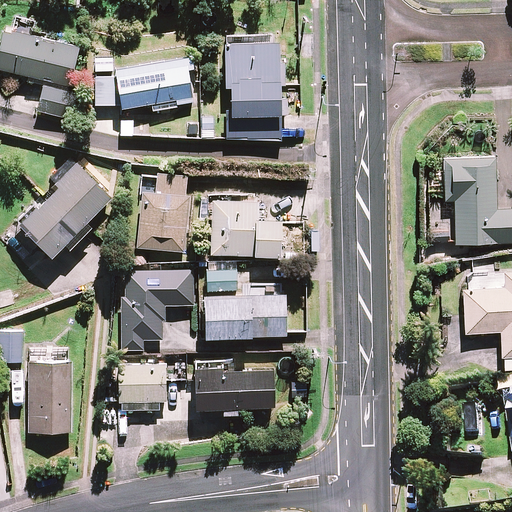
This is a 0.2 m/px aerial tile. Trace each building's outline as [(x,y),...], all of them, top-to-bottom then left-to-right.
[(34,21),(17,17),(14,29),(6,27),(0,51),(0,66),(69,84),(79,45),(31,32),(34,21)] [(280,108),(279,36),(226,37),(226,84),(233,84),(234,109),(280,108)] [(93,76),(97,107),(121,104),(121,106),(176,99),(177,102),(197,99),(191,55),(115,65),(116,73),(93,76)] [(73,91),(45,84),(39,109),(67,116),(73,91)] [(495,153),(444,153),(444,208),(431,208),(431,241),(511,240),(511,208),(495,209),(495,153)] [(57,180),(60,183),(39,203),(37,201),(19,218),(52,253),(112,197),(77,161),(57,180)] [(192,175),(160,172),(158,190),(143,189),(138,244),(185,248),(192,175)] [(261,198),(214,196),(211,250),(281,253),(283,217),(261,216),(261,198)] [(237,288),(237,259),(206,260),(206,332),(287,332),(287,288),(237,288)] [(495,285),(493,261),(474,262),(475,285),(464,286),(466,330),(501,328),(503,369),(511,368),(511,269),(505,270),(505,284),(495,285)] [(192,270),(125,266),(121,347),(142,348),(143,336),(162,337),(164,302),(190,304),(192,270)] [(12,287),(0,290),(0,309),(17,305),(12,287)] [(0,360),(24,358),(21,327),(0,328),(0,360)] [(275,403),(274,357),(196,358),(196,404),(275,403)] [(70,361),(30,360),(29,429),(69,430),(70,361)] [(120,399),(164,399),(165,379),(188,379),(188,361),(120,361),(120,399)] [(483,454),(483,438),(451,438),(450,454),(483,454)]
